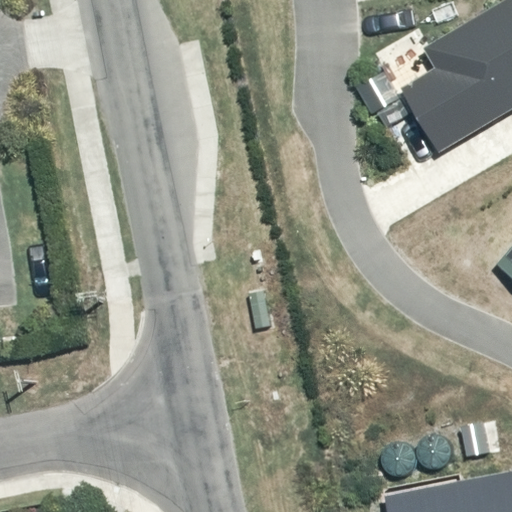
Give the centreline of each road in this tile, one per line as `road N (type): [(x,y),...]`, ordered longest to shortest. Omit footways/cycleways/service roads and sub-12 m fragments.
road 1 (unclassified): [(111,0),(195,422)]
road 2 (unclassified): [(0,457),(195,422)]
